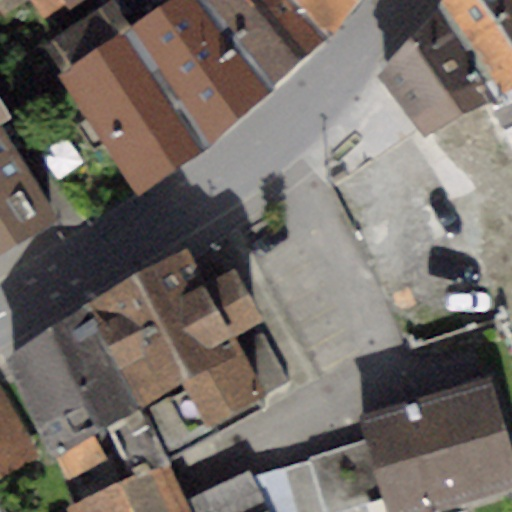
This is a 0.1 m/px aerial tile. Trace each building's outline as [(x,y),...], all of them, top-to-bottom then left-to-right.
[(65,3),(62,0),(0,0),(0,16),(23,0),(27,0),(41,19),(65,3)] [(62,0),(65,3),(69,9),(82,0),(62,0)] [(170,0),(161,7),(124,33),(201,152),(271,92),(204,0),(170,0)] [(204,0),(271,92),(332,35),(296,0),(204,0)] [(296,0),(332,35),(358,0),(296,0)] [(511,0),(441,0),(436,9),(494,99),(511,90),(511,34),(502,23),(511,17),(511,0)] [(436,9),(375,75),(425,135),(494,99),(436,9)] [(124,33),(55,80),(133,195),(201,152),(124,33)] [(0,250),(56,217),(0,123),(0,121),(9,115),(0,100),(0,250)] [(189,247),(85,302),(163,452),(211,425),(215,433),(264,407),(259,396),(288,379),(232,266),(207,281),(189,247)] [(85,302),(7,358),(63,482),(103,458),(94,432),(107,426),(131,478),(168,461),(163,452),(85,302)] [(511,456),(489,379),(360,416),(367,441),(385,500),(388,511),(404,511),(511,480),(511,456)] [(0,391),(0,482),(38,462),(0,391)] [(343,511),(385,500),(367,441),(309,458),(311,465),(325,511),(343,511)] [(131,478),(66,508),(67,511),(191,511),(187,502),(168,461),(131,478)] [(325,511),(311,465),(285,473),(297,511),(325,511)] [(267,511),(250,474),(187,502),(191,511),(267,511)]
